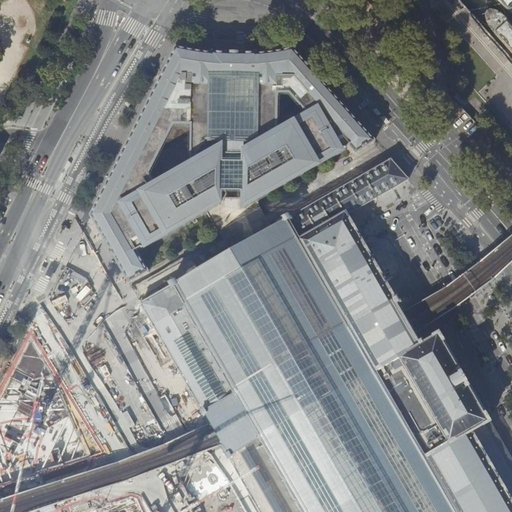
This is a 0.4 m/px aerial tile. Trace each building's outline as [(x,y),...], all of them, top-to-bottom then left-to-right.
[(485,20),(491,30),(511,53),(511,23),(508,19),(499,11),(496,10),(493,8),(489,8),(487,8),(486,9),(485,11),(484,13),(485,20)] [(195,52),(176,48),(166,67),(164,72),(157,86),(139,121),(131,137),(125,148),(106,186),(90,217),(128,283),(147,272),(136,253),(220,205),(220,194),(243,194),(243,209),(346,150),(340,141),(344,139),(350,147),(351,146),(357,152),(374,142),(341,104),(294,52),(292,50),(272,54),(265,55),(257,55),(257,53),(241,54),(241,55),(227,55),(227,53),(211,52),(211,54),(208,54),(195,52)] [(166,67),(159,63),(149,82),(157,86),(164,72),(166,67)] [(466,134),(476,125),(461,110),(451,119),(466,134)] [(501,150),(476,125),(466,134),(491,160),(501,150)] [(511,511),(511,460),(491,423),(488,417),(486,418),(485,418),(484,417),(483,416),(482,417),(479,412),(476,407),(477,406),(477,405),(476,403),(476,402),(475,402),(474,401),(474,402),(468,392),(469,391),(468,390),(469,390),(468,388),(467,387),(466,387),(466,386),(465,387),(459,377),(460,376),(459,375),(460,375),(459,373),(458,372),(457,371),(456,372),(453,367),(451,362),(451,361),(451,360),(452,360),(450,357),(449,357),(449,356),(448,357),(442,347),(443,346),(442,345),(443,345),(442,343),(443,343),(444,342),(440,334),(423,343),(422,342),(418,344),(413,336),(407,325),(403,318),(401,315),(395,305),(397,305),(389,290),(383,279),(366,249),(359,236),(348,216),(408,180),(391,160),(289,219),(288,217),(283,220),(284,221),(176,283),(174,281),(170,284),(171,286),(140,304),(138,305),(206,421),(209,422),(210,424),(216,435),(223,446),(222,450),(231,464),(236,473),(246,490),(252,501),(256,507),(258,511),(511,511)] [(62,173),(58,181),(61,184),(62,182),(66,175),(65,173),(67,173),(71,165),(70,164),(69,162),(68,161),(62,173)] [(32,331),(0,395),(0,485),(54,468),(104,451),(32,331)] [(54,468),(80,511),(140,511),(104,451),(54,468)]
